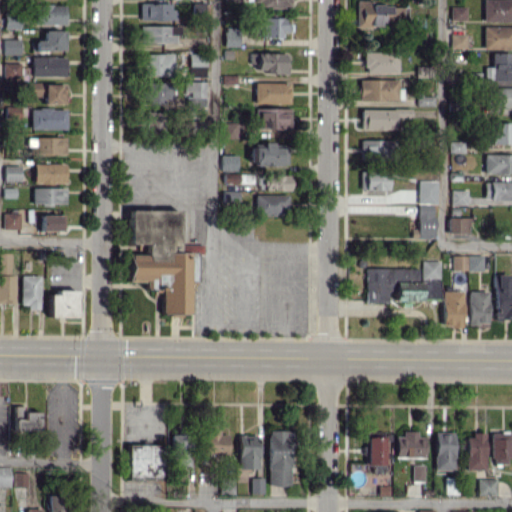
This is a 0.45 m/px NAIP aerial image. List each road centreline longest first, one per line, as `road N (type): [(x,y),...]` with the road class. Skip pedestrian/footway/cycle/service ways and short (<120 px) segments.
road 1 (secondary): [(0,355),(511,361)]
road 2 (residential): [(101,0),(100,511)]
road 3 (residential): [(327,0),(326,511)]
